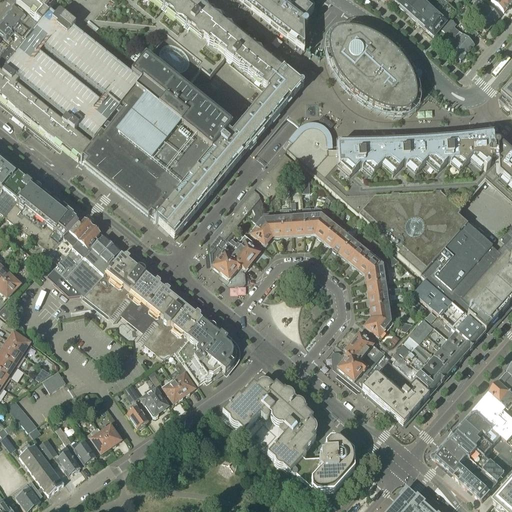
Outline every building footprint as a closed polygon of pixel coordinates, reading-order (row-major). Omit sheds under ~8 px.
[(49,19),(55,23),(57,21),(58,20),(60,20),(62,22),(87,42),(84,45),(130,82),(130,81),(144,63),(155,72),(183,95),(200,74),(209,81),(223,63),(225,61),(266,94),(262,98),(261,97),(231,133),(154,225),(155,225),(158,228),(157,228),(173,244),(260,140),(300,92),(301,92),(302,92),(303,91),(303,90),(303,89),(302,88),(301,87),(300,87),(299,88),(282,74),(208,13),(190,0),(22,0),(15,8),(41,29),(49,19)] [(239,0),(303,51),(303,33),(299,30),(314,12),(298,0),(239,0)] [(407,0),(392,0),(395,3),(395,5),(400,9),(407,0)] [(409,15),(422,1),(421,0),(416,0),(417,0),(416,0),(407,0),(400,9),(404,13),(406,12),(409,15)] [(487,0),(489,2),(490,1),(491,3),(490,3),(503,15),(511,6),(505,0),(487,0)] [(417,24),(428,10),(424,6),(426,3),(422,1),(409,15),(412,18),(412,20),(417,24)] [(444,10),(448,6),(442,1),(438,5),(444,10)] [(486,22),(492,27),(499,20),(496,17),(497,15),(495,14),(493,15),(487,9),(478,1),(471,8),(474,11),(476,13),(475,14),(479,18),(480,17),(486,22)] [(437,18),(426,31),(425,32),(434,39),(440,32),(441,32),(447,24),(456,13),(448,7),(448,6),(444,10),(437,18)] [(423,28),(426,31),(437,18),(434,15),(437,12),(432,7),(428,10),(417,24),(421,28),(423,28)] [(479,18),(475,14),(476,13),(474,11),(471,8),(464,16),(473,24),(480,30),(479,31),(481,33),(482,32),(485,35),(492,27),(486,22),(480,17),(479,18)] [(39,30),(34,26),(14,10),(7,18),(19,28),(20,28),(32,38),(39,30)] [(25,48),(32,38),(20,28),(19,28),(7,18),(0,27),(0,26),(12,37),(14,39),(19,43),(25,48)] [(38,104),(48,111),(64,125),(61,129),(73,139),(74,139),(90,152),(140,89),(130,82),(84,45),(87,42),(62,22),(60,20),(58,20),(57,21),(55,23),(49,19),(41,29),(39,30),(32,38),(25,48),(17,57),(3,75),(38,104)] [(456,27),(451,22),(448,25),(447,24),(441,32),(440,32),(450,41),(467,56),(474,48),(470,45),(472,43),(470,41),(468,43),(454,30),(456,27)] [(11,43),(14,39),(12,37),(0,26),(0,40),(10,48),(13,45),(11,43)] [(473,41),(478,36),(469,28),(464,34),(473,41)] [(383,49),(382,48),(371,42),(372,41),(371,40),(364,37),(354,35),(345,34),(341,35),(337,36),(334,38),(331,41),(329,44),(328,48),(328,52),(328,54),(328,57),(329,59),(329,61),(330,64),(331,68),(333,71),(334,74),(336,77),(338,80),(340,83),(342,86),(344,88),(347,91),(349,93),(351,96),(357,100),(359,102),(363,105),(368,108),(372,110),(375,111),(378,113),(382,114),(384,115),(388,116),(391,116),(395,117),(398,117),(401,117),(404,116),(405,116),(407,115),(409,114),(410,113),(411,112),(413,110),(414,109),(415,107),(416,104),(416,102),(416,100),(416,97),(415,93),(413,86),(410,78),(408,75),(404,68),(399,62),(393,56),(389,52),(384,48),(383,49)] [(439,44),(433,40),(430,44),(435,49),(439,44)] [(0,59),(8,50),(9,49),(0,41),(0,59)] [(450,41),(444,48),(455,58),(453,60),(455,61),(457,60),(460,63),(467,56),(450,41)] [(17,57),(25,48),(19,43),(12,53),(17,57)] [(17,57),(12,53),(8,50),(0,59),(0,104),(77,167),(79,164),(90,152),(74,139),(73,139),(61,129),(64,125),(48,111),(38,104),(3,75),(17,57)] [(229,132),(183,95),(155,72),(144,63),(130,81),(140,89),(90,152),(79,164),(81,166),(82,164),(86,168),(94,174),(93,175),(94,176),(95,175),(109,187),(109,188),(110,189),(111,188),(125,199),(124,200),(125,201),(126,200),(140,212),(140,213),(141,214),(142,213),(150,219),(154,222),(153,224),(154,225),(231,133),(229,131),(229,132)] [(511,92),(499,108),(511,119),(511,92)] [(327,154),(327,145),(326,142),(325,139),(324,137),(322,135),(318,132),(314,131),(309,132),(305,133),(301,136),(294,145),(285,155),(286,156),(286,155),(399,255),(397,258),(421,279),(430,268),(437,274),(445,265),(438,259),(440,257),(466,227),(455,217),(484,184),(511,209),(511,159),(504,152),(502,155),(500,153),(500,148),(499,147),(499,148),(498,147),(496,147),(493,147),(492,139),(453,142),(415,145),(388,146),(376,147),(337,147),(337,154),(327,154)] [(269,204),(289,181),(298,170),(284,158),(285,157),(284,157),(255,192),(256,192),(269,204)] [(11,183),(17,176),(0,162),(0,193),(10,182),(11,183)] [(297,185),(303,177),(299,174),(293,181),(297,185)] [(0,224),(3,221),(31,187),(17,176),(11,183),(10,182),(0,193),(0,224)] [(72,220),(65,214),(31,187),(3,221),(49,258),(70,236),(72,233),(78,227),(73,223),(72,220)] [(222,241),(227,245),(228,244),(234,237),(232,235),(252,211),(255,207),(260,201),(258,198),(254,194),(253,193),(208,247),(209,257),(222,241)] [(336,203),(329,197),(326,200),(330,203),(329,204),(333,206),(336,203)] [(260,213),(264,211),(260,201),(255,207),(258,214),(260,213)] [(271,239),(262,222),(260,213),(258,214),(254,216),(255,218),(251,223),(257,228),(250,237),(264,248),(271,239)] [(304,238),(314,237),(320,218),(303,220),(304,238)] [(323,244),(334,230),(320,218),(314,237),(315,237),(323,244)] [(282,239),(292,238),(291,220),(281,221),(282,239)] [(292,238),(304,238),(303,220),(291,220),(292,238)] [(271,239),(282,239),(281,221),(262,222),(271,239)] [(48,260),(57,269),(59,267),(91,231),(84,224),(83,225),(81,223),(78,227),(72,233),(70,236),(49,258),(48,260)] [(448,264),(474,234),(466,227),(440,257),(448,264)] [(511,229),(498,244),(497,245),(502,249),(497,255),(491,250),(492,249),(491,249),(486,244),(485,244),(480,240),(480,239),(474,234),(448,264),(438,275),(434,280),(428,287),(484,336),(491,329),(496,323),(501,317),(502,317),(502,316),(505,313),(511,304),(511,229)] [(331,251),(343,237),(334,230),(323,244),(331,251)] [(59,267),(57,269),(67,277),(85,257),(88,254),(99,241),(97,240),(99,238),(91,231),(59,267)] [(340,258),(351,243),(343,237),(331,251),(340,258)] [(46,280),(68,300),(81,298),(83,300),(87,296),(100,282),(102,280),(106,276),(120,258),(119,257),(102,242),(101,243),(99,241),(88,254),(85,257),(67,277),(68,278),(65,282),(54,272),(46,280)] [(231,263),(230,262),(223,256),(220,254),(227,245),(222,241),(209,257),(211,271),(215,274),(219,278),(231,263)] [(348,265),(360,250),(351,243),(340,258),(348,265)] [(228,245),(228,244),(227,245),(220,254),(223,256),(230,262),(231,263),(244,273),(251,265),(233,250),(234,250),(228,245)] [(233,250),(251,265),(258,256),(244,245),(238,253),(234,250),(233,250)] [(357,272),(369,257),(360,250),(348,265),(357,272)] [(365,278),(383,268),(369,257),(357,272),(365,278)] [(438,275),(448,264),(440,257),(438,259),(445,265),(437,274),(438,275)] [(200,328),(201,327),(200,326),(202,323),(200,323),(201,321),(201,319),(198,317),(196,319),(168,297),(170,295),(167,292),(165,292),(164,293),(159,290),(160,289),(160,286),(157,284),(155,286),(145,278),(146,277),(146,275),(141,271),(139,271),(138,272),(128,265),(130,262),(127,260),(124,260),(124,261),(120,258),(106,276),(102,280),(100,282),(87,296),(83,300),(108,320),(111,320),(125,302),(129,306),(119,319),(143,337),(153,325),(159,330),(144,348),(144,349),(155,357),(154,357),(162,364),(174,356),(174,357),(193,336),(194,335),(199,329),(200,328)] [(36,272),(40,268),(33,261),(29,266),(36,272)] [(241,276),(244,273),(231,263),(219,278),(219,279),(227,285),(228,286),(229,287),(242,285),(242,286),(243,286),(243,285),(242,285),(242,282),(242,281),(241,276)] [(367,289),(385,286),(383,268),(365,278),(367,289)] [(438,275),(437,274),(430,268),(421,279),(425,283),(424,284),(428,287),(434,280),(438,275)] [(0,289),(11,277),(2,269),(0,270),(0,289)] [(11,277),(0,289),(0,295),(7,301),(21,286),(11,277)] [(394,357),(391,360),(396,364),(392,368),(428,400),(456,369),(484,336),(428,287),(424,284),(413,297),(431,314),(397,353),(394,357)] [(368,300),(387,297),(385,286),(367,289),(368,300)] [(370,310),(388,308),(387,297),(368,300),(370,310)] [(425,312),(414,303),(411,307),(422,316),(425,312)] [(371,322),(391,327),(388,308),(370,310),(371,322)] [(0,319),(5,324),(11,317),(4,310),(0,314),(0,319)] [(379,341),(391,327),(371,322),(365,330),(379,341)] [(184,371),(197,390),(221,374),(224,377),(233,366),(235,362),(236,359),(236,356),(235,353),(234,350),(231,347),(206,327),(204,326),(202,326),(201,327),(200,328),(199,329),(194,335),(193,336),(174,357),(175,357),(180,365),(184,371)] [(398,341),(392,337),(388,342),(394,347),(398,341)] [(6,348),(24,360),(31,349),(14,338),(6,348)] [(381,370),(387,363),(388,362),(383,359),(384,359),(372,349),(358,338),(351,346),(376,366),(381,370)] [(369,374),(376,366),(351,346),(344,355),(348,358),(357,365),(358,366),(369,374)] [(0,359),(17,371),(24,360),(6,348),(0,357),(0,359)] [(345,380),(357,365),(348,358),(344,355),(345,356),(342,359),(340,359),(339,358),(333,358),(334,371),(345,380)] [(0,374),(10,381),(17,371),(0,359),(0,374)] [(387,364),(387,363),(381,370),(361,393),(375,405),(402,429),(428,400),(392,368),(388,364),(388,365),(387,364)] [(179,374),(184,371),(180,365),(175,368),(179,374)] [(381,370),(376,366),(369,374),(358,366),(357,365),(345,380),(361,393),(381,370)] [(0,390),(2,392),(10,381),(0,374),(0,390)] [(50,381),(57,392),(64,387),(58,376),(50,381)] [(172,384),(183,400),(194,393),(192,389),(192,388),(187,381),(187,382),(183,376),(172,384)] [(158,393),(162,390),(154,378),(150,382),(158,393)] [(511,382),(508,378),(499,388),(500,389),(511,399),(511,382)] [(49,397),(57,392),(50,381),(42,386),(49,397)] [(173,408),(183,400),(172,384),(161,391),(165,397),(170,404),(173,408)] [(499,388),(490,399),(507,414),(511,418),(511,399),(500,389),(499,388)] [(156,393),(153,390),(146,395),(148,398),(140,403),(144,409),(146,408),(151,415),(151,418),(152,421),(155,421),(158,420),(158,417),(166,411),(167,409),(156,393)] [(301,465),(301,464),(302,463),(303,463),(305,460),(303,457),(310,449),(307,446),(310,443),(305,439),(308,435),(310,433),(309,421),(276,391),(263,392),(262,393),(259,397),(254,392),(251,396),(248,393),(240,401),(238,399),(221,417),(242,436),(258,418),(262,422),(263,422),(264,422),(266,422),(266,421),(267,420),(267,419),(266,418),(267,417),(268,418),(270,415),(285,428),(282,431),(282,432),(281,432),(280,432),(279,432),(278,433),(278,434),(278,435),(278,436),(278,437),(282,440),(267,458),(289,478),(293,473),(301,465)] [(127,395),(129,397),(133,403),(134,405),(139,402),(132,392),(127,395)] [(474,417),(473,417),(501,442),(507,447),(511,451),(511,424),(504,417),(507,414),(490,399),(474,417)] [(138,433),(143,429),(143,428),(148,424),(135,406),(129,410),(132,414),(126,418),(137,433),(138,432),(138,433)] [(469,494),(482,505),(501,483),(506,487),(510,482),(511,479),(511,451),(507,447),(501,442),(473,417),(435,461),(435,464),(461,487),(462,486),(469,493),(469,494)] [(16,423),(10,428),(13,433),(20,428),(16,423)] [(100,436),(110,451),(120,445),(110,430),(107,432),(104,428),(97,433),(98,434),(100,436)] [(3,432),(7,437),(11,434),(7,429),(3,432)] [(65,449),(70,446),(60,431),(55,434),(65,449)] [(82,443),(85,446),(94,460),(100,457),(100,458),(110,451),(100,436),(98,434),(97,433),(97,431),(81,441),(82,443)] [(38,449),(48,464),(54,460),(56,463),(58,466),(58,467),(63,475),(64,474),(67,479),(80,471),(66,450),(58,456),(61,460),(59,461),(47,443),(38,449)] [(316,496),(316,497),(317,497),(317,496),(332,496),(332,495),(337,490),(338,490),(338,489),(345,482),(345,481),(352,474),(352,473),(352,471),(355,468),(355,465),(355,463),(351,460),(351,457),(343,450),(344,450),(343,450),(337,445),(337,444),(336,444),(329,444),(325,448),(326,457),(320,457),(320,459),(319,461),(314,461),(315,464),(315,465),(313,467),(313,468),(306,475),(305,475),(305,476),(306,487),(308,489),(316,496)] [(94,460),(85,446),(79,450),(76,445),(71,449),(74,453),(84,468),(95,461),(94,460)] [(41,490),(37,493),(39,495),(42,493),(47,500),(63,488),(33,449),(31,451),(28,447),(19,453),(23,457),(18,460),(41,490)] [(296,478),(306,487),(305,476),(305,475),(306,475),(313,468),(313,467),(315,465),(315,464),(305,464),(303,463),(302,463),(301,464),(301,465),(293,473),(295,475),(296,476),(296,477),(296,478)] [(39,495),(37,493),(30,484),(12,498),(22,511),(30,511),(38,506),(39,506),(39,505),(39,506),(37,503),(41,500),(39,496),(39,495)] [(506,492),(492,507),(497,511),(511,511),(511,491),(509,494),(506,492)] [(425,511),(420,507),(414,503),(415,502),(414,502),(409,498),(410,498),(409,498),(409,497),(406,495),(391,511),(425,511)] [(9,511),(6,508),(0,499),(0,511),(9,511)]
